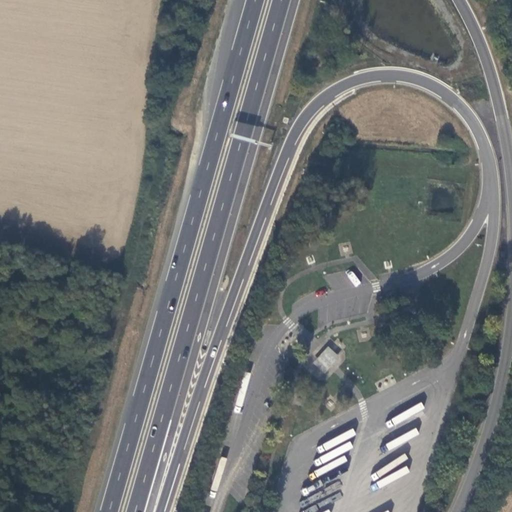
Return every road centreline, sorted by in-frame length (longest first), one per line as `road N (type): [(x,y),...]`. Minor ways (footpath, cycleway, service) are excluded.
road 1 (trunk): [(254,0),(108,511)]
road 2 (trunk): [(134,511),(280,0)]
